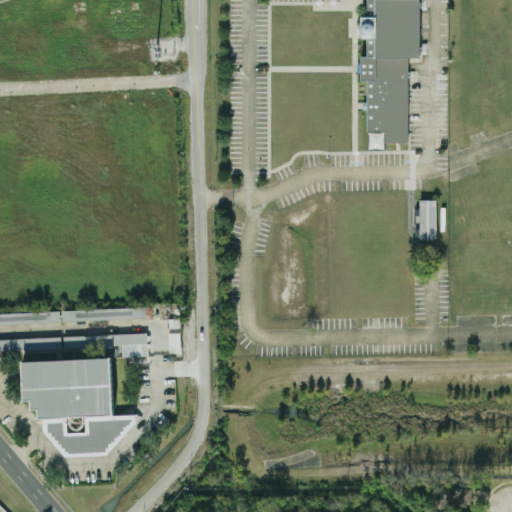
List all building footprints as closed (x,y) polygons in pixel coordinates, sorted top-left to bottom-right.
[(420,0),(366,0),(367,15),(360,15),(360,38),(367,38),(367,55),(360,55),(360,80),(367,80),(367,147),(384,147),(384,141),(409,141),(408,57),(420,57),(420,0)] [(436,199),(420,199),(419,237),(436,237),(436,199)] [(62,309),(63,320),(146,317),(145,306),(62,309)] [(0,312),(0,323),(60,322),(59,311),(0,312)] [(181,351),(180,322),(169,322),(170,352),(181,351)] [(122,356),(148,355),(147,332),(63,335),(64,344),(122,342),(122,356)] [(0,337),(0,348),(61,346),(60,336),(0,337)] [(22,360),(24,400),(31,400),(32,409),(47,408),(49,455),(110,452),(109,440),(133,439),(132,413),(114,414),(112,357),(22,360)] [(472,487),(437,487),(437,511),(472,511),(472,507),(472,487)]
